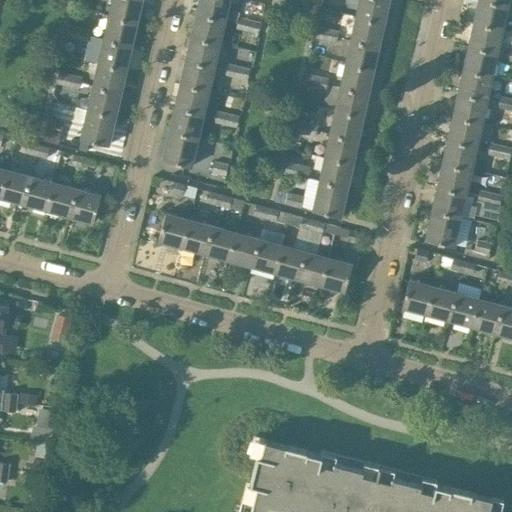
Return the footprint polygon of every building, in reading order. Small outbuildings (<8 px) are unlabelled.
[(135,22),(140,0),(110,0),(110,2),(112,3),(109,16),(135,22)] [(223,7),(224,0),(198,0),(195,13),(222,19),(237,23),(236,28),(258,33),(261,22),(238,17),(239,13),(225,10),(225,8),(223,7)] [(383,22),(387,0),(357,0),(357,2),(360,3),(357,16),(383,22)] [(504,13),(506,3),(493,0),(477,0),(472,20),(499,26),(502,13),(504,13)] [(220,29),(222,19),(195,13),(190,35),(215,41),(218,28),(220,29)] [(130,45),(135,22),(109,16),(106,29),(104,28),(102,38),(130,45)] [(377,46),(383,22),(357,16),(353,30),(351,29),(349,39),(377,46)] [(496,40),(499,26),(472,20),(467,44),(496,51),(498,40),(496,40)] [(78,38),(81,28),(69,25),(67,36),(78,38)] [(325,39),(327,29),(316,26),(313,37),(325,39)] [(92,30),(81,28),(78,38),(90,41),(92,30)] [(339,32),(327,29),(325,39),(336,42),(339,32)] [(215,41),(190,35),(185,58),(212,64),(215,54),(212,54),(215,41)] [(372,68),(377,46),(349,39),(338,37),(335,50),(348,53),(346,62),(372,68)] [(125,68),(130,45),(102,38),(99,49),(102,49),(99,62),(125,68)] [(493,61),(496,51),(467,44),(462,68),(488,74),(491,61),(493,61)] [(210,74),(212,64),(185,58),(179,81),(205,87),(208,74),(210,74)] [(119,92),(125,68),(99,62),(96,76),(93,75),(91,85),(119,92)] [(367,92),(372,68),(346,62),(343,76),(341,76),(339,86),(367,92)] [(236,78),(239,67),(227,64),(225,75),(236,78)] [(250,70),(239,67),(236,78),(248,80),(250,70)] [(485,86),(488,74),(462,68),(456,92),(485,98),(488,87),(485,86)] [(68,85),(70,75),(59,72),(57,82),(68,85)] [(314,87),(317,76),(305,74),(303,84),(314,87)] [(81,77),(70,75),(68,85),(79,88),(81,77)] [(328,79),(317,76),(314,87),(326,90),(328,79)] [(205,87),(179,81),(174,105),(202,112),(204,102),(201,101),(205,87)] [(119,92),(91,85),(88,95),(91,96),(88,109),(114,115),(119,92)] [(361,116),(367,92),(339,86),(336,96),(339,96),(335,110),(361,116)] [(485,98),(456,92),(451,114),(478,120),(481,108),(482,109),(485,98)] [(509,109),(511,99),(499,97),(497,107),(509,109)] [(199,122),(202,112),(174,105),(168,130),(194,136),(197,121),(199,122)] [(107,145),(114,115),(88,109),(85,122),(82,123),(78,138),(107,145)] [(356,139),(361,116),(335,110),(332,123),(330,122),(327,133),(356,139)] [(225,125),(228,114),(216,111),(214,122),(225,125)] [(237,127),(239,117),(228,114),(225,125),(237,127)] [(475,133),(478,120),(451,114),(446,137),(474,143),(477,133),(475,133)] [(304,133),(306,123),(295,120),(292,131),(304,133)] [(63,124),(48,121),(45,131),(61,134),(63,124)] [(315,136),(318,125),(306,123),(304,133),(315,136)] [(191,150),(194,136),(168,130),(161,159),(189,166),(193,151),(191,150)] [(351,163),(356,139),(327,133),(325,143),(327,143),(324,157),(351,163)] [(472,154),(474,143),(446,137),(440,162),(466,168),(470,153),(472,154)] [(36,155),(39,144),(28,141),(25,152),(36,155)] [(498,156),(500,145),(489,143),(487,154),(498,156)] [(47,158),(50,147),(39,144),(36,155),(47,158)] [(509,159),(511,148),(500,145),(498,156),(509,159)] [(82,168),(85,157),(74,154),(71,165),(82,168)] [(93,171),(96,160),(85,157),(82,168),(93,171)] [(344,193),(351,163),(324,157),(322,170),(320,170),(316,186),(344,193)] [(225,175),(228,165),(214,161),(211,172),(225,175)] [(295,176),(298,164),(286,162),(283,173),(295,176)] [(463,182),(466,168),(440,162),(435,186),(463,192),(466,182),(463,182)] [(0,196),(20,202),(28,174),(17,171),(17,173),(4,170),(0,185),(0,196)] [(44,208),(50,182),(37,179),(38,177),(28,174),(20,202),(44,208)] [(67,214),(74,187),(64,184),(64,186),(50,182),(44,208),(67,214)] [(185,185),(174,182),(171,191),(182,195),(185,185)] [(339,217),(344,193),(316,186),(311,210),(339,217)] [(461,202),(463,192),(435,186),(428,216),(455,222),(459,201),(461,202)] [(85,190),(74,187),(67,214),(91,221),(98,196),(84,192),(85,190)] [(487,204),(490,193),(479,190),(476,201),(487,204)] [(217,205),(220,194),(209,191),(206,202),(217,205)] [(303,196),(287,193),(285,204),(300,207),(303,196)] [(499,207),(502,195),(490,193),(487,204),(499,207)] [(229,208),(232,197),(220,194),(217,205),(229,208)] [(264,218),(267,207),(256,204),(253,215),(264,218)] [(276,221),(279,210),(267,207),(264,218),(276,221)] [(180,245),(187,220),(173,217),(174,214),(165,212),(158,239),(180,245)] [(310,231),(313,219),(302,216),(299,227),(310,231)] [(453,229),(455,222),(428,216),(423,238),(452,244),(455,229),(453,229)] [(321,234),(325,222),(313,219),(310,231),(321,234)] [(204,252),(211,224),(201,222),(200,224),(187,220),(180,245),(204,252)] [(227,258),(234,233),(220,230),(221,227),(211,224),(204,252),(227,258)] [(250,264),(257,237),(248,234),(247,237),(234,233),(227,258),(250,264)] [(273,271),(280,245),(266,242),(267,239),(257,237),(250,264),(273,271)] [(488,255),(491,243),(477,240),(474,250),(460,246),(459,252),(487,260),(488,255)] [(296,277),(304,249),(294,247),(293,249),(280,245),(273,271),(296,277)] [(426,262),(429,251),(417,248),(414,258),(426,262)] [(319,283),(326,258),(313,255),(314,252),(304,249),(296,277),(319,283)] [(339,262),(326,258),(319,283),(344,290),(352,263),(339,260),(339,262)] [(448,319),(456,292),(461,272),(464,261),(453,258),(444,291),(431,287),(424,312),(448,319)] [(472,275),(475,264),(464,261),(461,272),(472,275)] [(507,285),(510,273),(499,270),(496,281),(507,285)] [(424,312),(431,287),(417,283),(418,281),(409,278),(401,306),(424,312)] [(469,325),(476,299),(463,296),(464,294),(456,292),(448,319),(469,325)] [(492,331),(500,304),(489,301),(489,303),(476,299),(469,325),(492,331)] [(511,336),(511,308),(510,308),(511,307),(500,304),(492,331),(511,336)] [(65,339),(70,319),(56,315),(50,336),(65,339)] [(6,392),(4,401),(17,403),(18,403),(20,394),(6,392)] [(17,403),(4,401),(3,410),(17,412),(18,403),(17,403)] [(488,511),(492,498),(491,498),(472,493),(472,492),(448,486),(448,487),(436,484),(435,484),(433,491),(420,488),(421,484),(420,484),(406,480),(393,477),(392,477),(391,481),(377,477),(379,468),(379,467),(378,467),(378,468),(376,477),(362,473),(363,469),(362,469),(348,465),(335,462),(334,461),(333,466),(320,462),(322,454),(321,454),(320,454),(309,451),(309,450),(285,444),(285,445),(266,440),(265,440),(261,455),(257,454),(257,455),(253,469),(250,482),(250,483),(257,485),(253,500),(250,511),(488,511)] [(9,464),(0,462),(0,471),(8,472),(9,464)] [(8,472),(0,471),(0,480),(7,481),(8,472)]
